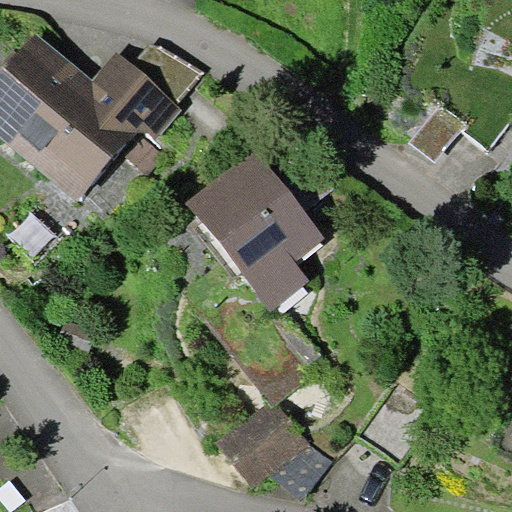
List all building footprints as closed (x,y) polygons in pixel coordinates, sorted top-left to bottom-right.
[(91,80),(38,33),(0,75),(0,135),(77,203),(142,129),(154,139),(181,109),(174,103),(132,66),(116,52),(91,80)] [(151,45),(132,66),(174,103),(203,72),(162,47),(151,45)] [(466,123),(439,103),(409,144),(436,164),(466,123)] [(183,292),(270,405),(274,402),(276,404),(324,365),(278,305),(310,280),(296,261),(326,238),(258,148),(187,202),(202,221),(193,228),(220,263),(183,292)] [(439,405),(399,377),(358,436),(398,464),(439,405)] [(309,445),(276,404),(274,402),(270,405),(218,442),(253,487),(270,475),(309,445)] [(334,462),(309,445),(270,475),(303,498),(334,462)]
